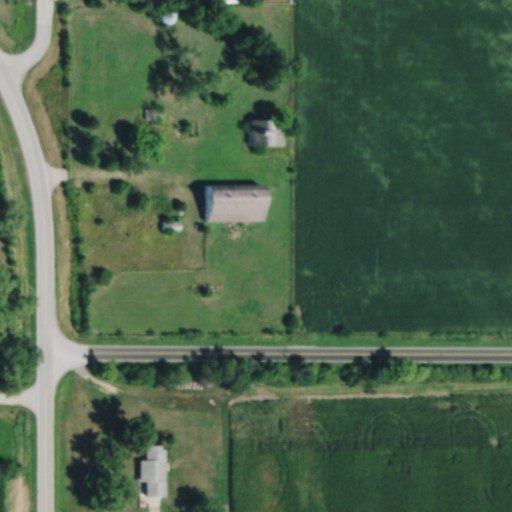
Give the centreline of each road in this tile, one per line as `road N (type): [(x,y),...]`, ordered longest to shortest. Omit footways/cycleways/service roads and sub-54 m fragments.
road 1 (residential): [(46,355),(511,355)]
road 2 (residential): [(46,511),(43,203),(34,151),(0,70)]
